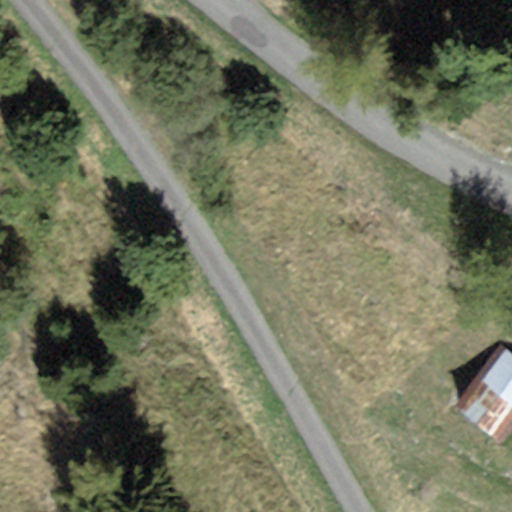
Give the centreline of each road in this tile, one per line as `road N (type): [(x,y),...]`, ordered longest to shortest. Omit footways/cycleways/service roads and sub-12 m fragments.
road 1 (unclassified): [(16,0),(166,196),(312,444),(363,511)]
road 2 (unclassified): [(216,0),(338,106),(431,161),(511,196)]
